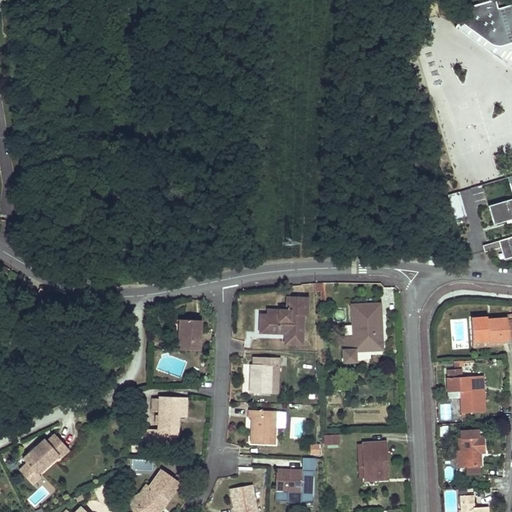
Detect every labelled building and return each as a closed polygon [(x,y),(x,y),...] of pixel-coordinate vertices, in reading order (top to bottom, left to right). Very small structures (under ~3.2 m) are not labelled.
[(511,4),(498,9),(446,23),(509,66),(511,68),(511,4)] [(455,219),(466,215),(458,192),(447,195),(455,219)] [(511,198),(488,206),(494,225),(511,218),(511,237),(484,245),(485,252),(491,250),(501,247),(505,259),(511,257),(511,198)] [(480,212),(484,227),(492,225),(487,210),(480,212)] [(425,249),(424,256),(436,257),(436,250),(425,249)] [(325,283),(314,284),(314,292),(320,292),(320,304),(326,304),(325,283)] [(266,317),(260,316),(260,324),(260,333),(286,334),(285,344),(302,345),(302,316),(307,316),(307,300),(286,299),(286,312),(279,312),(279,317),(266,317)] [(381,305),(352,306),(354,337),(342,338),(343,363),(356,363),(356,350),(382,349),(381,305)] [(487,317),(471,319),(473,341),(488,340),(488,342),(501,341),(504,341),(509,340),(507,318),(488,320),(487,317)] [(201,321),(179,320),(179,332),(179,351),(201,351),(201,337),(198,337),(198,332),(201,332),(201,321)] [(488,340),(473,341),(474,348),(501,346),(501,341),(488,342),(488,340)] [(280,359),(254,359),(254,366),(252,366),(251,380),(251,394),(272,394),(273,367),(280,367),(280,359)] [(273,367),(272,394),(279,394),(280,367),(273,367)] [(482,377),(462,377),(462,369),(448,370),(448,378),(447,378),(447,392),(462,391),(462,398),(463,420),(466,420),(466,413),(486,412),(486,403),(483,403),(482,390),(482,377)] [(142,392),(130,392),(130,402),(142,402),(142,392)] [(188,397),(161,397),(161,416),(155,416),(155,425),(160,425),(160,429),(145,429),(145,443),(161,443),(161,437),(168,437),(181,437),(181,421),(178,421),(178,416),(181,416),(188,416),(188,397)] [(277,413),(249,412),(249,419),(252,419),(252,429),(251,444),(276,445),(277,413)] [(480,430),(461,432),(461,439),(462,439),(463,452),(457,452),(458,468),(467,467),(479,467),(482,467),(481,454),(481,448),(485,448),(485,443),(485,437),(480,437),(480,430)] [(46,441),(58,456),(61,458),(70,451),(55,434),(50,438),(46,441)] [(337,436),(324,436),(324,445),(337,445),(337,436)] [(37,475),(58,456),(46,441),(44,439),(22,459),(26,464),(37,475)] [(386,443),(363,444),(365,478),(365,480),(387,479),(386,443)] [(320,446),(311,445),(311,456),(320,456),(320,446)] [(315,467),(315,459),(302,458),(302,466),(315,467)] [(26,464),(19,470),(33,485),(40,479),(37,475),(26,464)] [(302,472),(276,471),(276,503),(289,503),(289,493),(302,493),(302,503),(315,503),(315,467),(302,466),(302,472)] [(165,505),(181,483),(162,468),(149,486),(152,487),(147,493),(135,502),(141,511),(159,511),(157,508),(161,502),(165,505)] [(140,491),(127,500),(134,511),(141,511),(135,502),(147,493),(152,487),(149,486),(146,483),(140,491)] [(240,489),(230,491),(234,511),(237,511),(256,511),(252,487),(240,489)] [(474,496),(460,496),(461,504),(474,504),(474,496)] [(159,511),(165,505),(161,502),(157,508),(159,511)]
